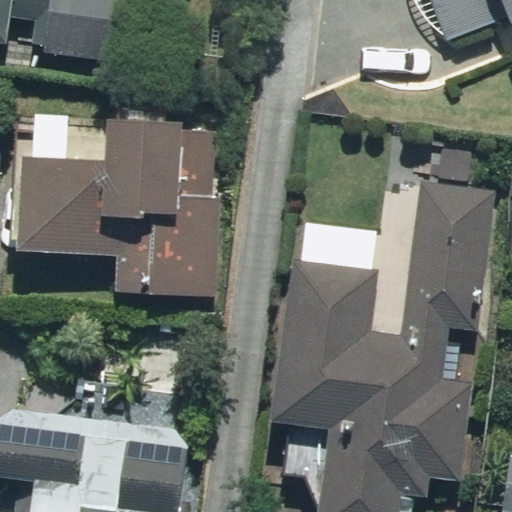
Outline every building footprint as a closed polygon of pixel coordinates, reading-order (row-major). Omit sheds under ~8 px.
[(0,0),(0,32),(23,34),(25,0),(0,0)] [(207,0),(61,0),(60,47),(205,53),(207,0)] [(511,0),(446,0),(461,36),(508,17),(511,27),(511,0)] [(35,149),(33,248),(127,250),(126,288),(233,291),(237,108),(125,105),(124,151),(81,150),(82,104),(53,104),(52,149),(35,149)] [(389,260),(300,249),(279,414),(349,422),(337,511),(411,511),(413,497),(481,465),(511,212),(511,176),(431,166),(412,319),(382,316),(389,260)] [(106,424),(11,416),(7,469),(49,472),(46,509),(27,507),(26,511),(195,511),(202,435),(135,430),(129,501),(99,499),(106,424)]
